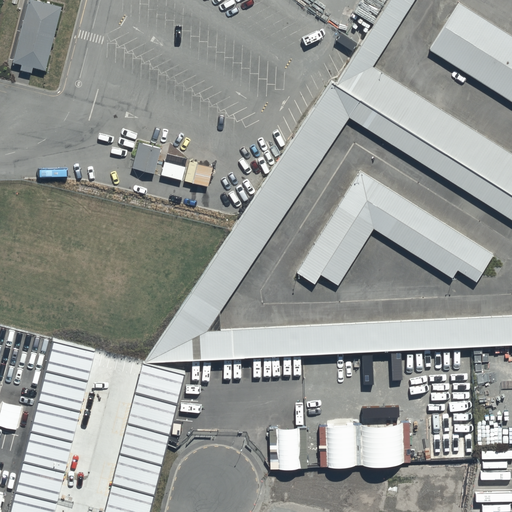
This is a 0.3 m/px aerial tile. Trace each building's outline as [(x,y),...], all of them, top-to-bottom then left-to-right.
[(37,0),(28,0),(13,62),(22,64),(21,69),(32,72),(33,67),(46,70),(62,6),(37,0)] [(511,193),(511,152),(372,63),(412,0),(386,0),(334,82),(511,193)] [(427,48),(511,100),(511,34),(457,0),(427,48)] [(511,218),(511,193),(334,82),(329,79),(146,360),(511,341),(511,313),(206,327),(347,115),(511,218)] [(218,141),(197,135),(193,148),(214,154),(218,141)] [(139,143),(133,170),(153,175),(159,148),(139,143)] [(133,154),(95,144),(86,177),(124,186),(133,154)] [(494,255),(361,171),(297,273),(315,284),(321,274),(338,285),(374,229),(453,278),(458,270),(477,282),(494,255)] [(171,186),(146,178),(139,198),(165,206),(171,186)] [(56,511),(98,348),(54,337),(10,511),(56,511)] [(150,511),(185,373),(144,363),(107,511),(150,511)]
